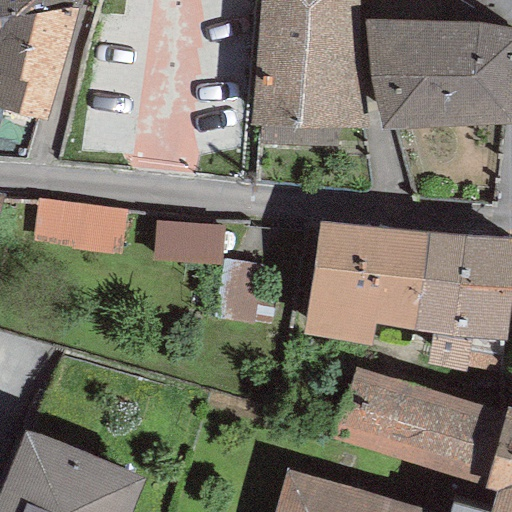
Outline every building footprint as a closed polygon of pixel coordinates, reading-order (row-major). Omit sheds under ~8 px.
[(68,0),(0,0),(0,62),(7,64),(0,84),(0,94),(38,105),(52,59),(68,0)] [(356,113),(350,0),(268,0),(260,109),(356,113)] [(389,110),(504,103),(511,34),(511,27),(476,20),(373,17),(384,82),(389,110)] [(128,206),(39,195),(34,239),(123,250),(128,206)] [(224,222),(150,216),(148,254),(221,260),(224,222)] [(500,318),(509,242),(476,239),(423,234),(326,225),(313,314),(365,324),(369,299),(500,318)] [(511,511),(511,412),(367,374),(352,425),(511,470),(511,486),(504,511),(511,511)] [(0,511),(115,511),(133,471),(28,430),(0,499),(0,511)] [(435,511),(291,473),(280,511),(435,511)]
